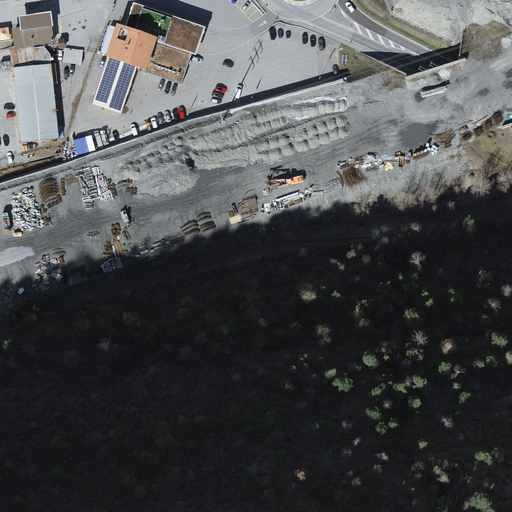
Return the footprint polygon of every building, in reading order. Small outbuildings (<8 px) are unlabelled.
[(180,20),(129,2),(92,106),(121,117),(136,74),(183,90),(204,29),(180,20)] [(82,16),(81,4),(63,5),(64,17),(82,16)] [(50,15),(16,18),(18,31),(11,31),(12,49),(53,45),(50,15)] [(65,46),(64,62),(83,63),(84,47),(65,46)] [(50,64),(11,68),(19,144),(58,140),(50,64)] [(79,153),(96,148),(92,133),(74,139),(79,153)]
